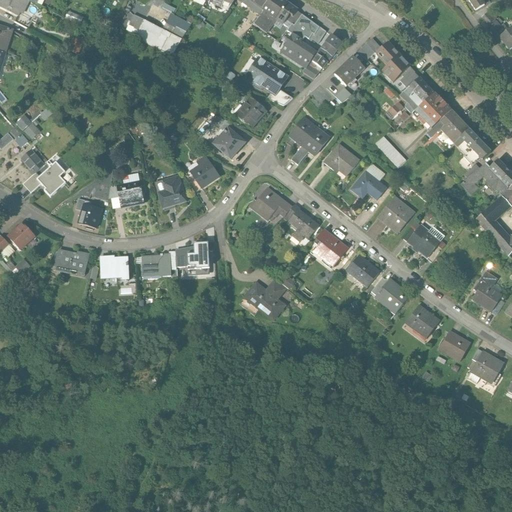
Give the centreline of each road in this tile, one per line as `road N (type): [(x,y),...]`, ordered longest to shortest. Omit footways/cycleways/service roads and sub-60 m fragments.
road 1 (residential): [(258,161),(452,318),(511,351)]
road 2 (residential): [(0,201),(90,242),(154,242),(218,217),(258,161)]
road 3 (residential): [(356,46),(295,106),(258,161)]
road 4 (residential): [(378,14),(433,53),(489,111)]
